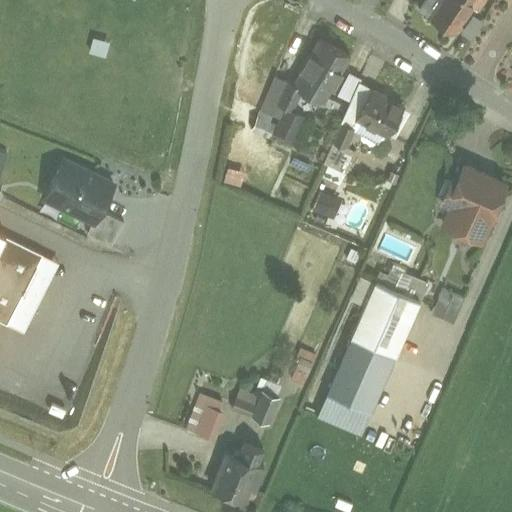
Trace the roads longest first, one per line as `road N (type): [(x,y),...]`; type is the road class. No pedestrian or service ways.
road 1 (residential): [(227,0),(169,280),(94,511)]
road 2 (residential): [(511,114),(321,0)]
